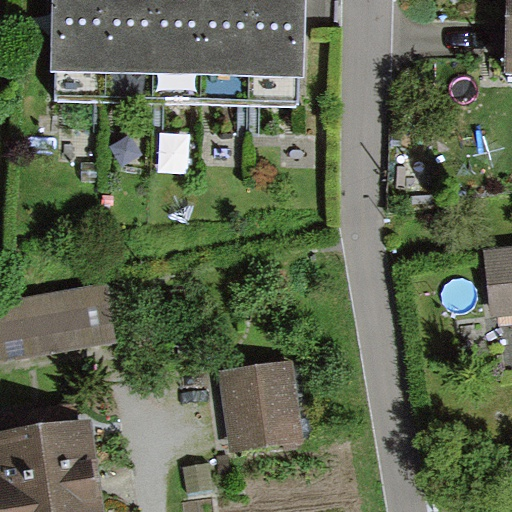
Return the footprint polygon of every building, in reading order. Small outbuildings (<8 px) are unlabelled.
[(46,0),(45,96),(94,97),(95,0),(46,0)] [(95,0),(94,97),(143,98),(144,0),(95,0)] [(144,0),(143,98),(192,99),(193,0),(144,0)] [(193,0),(192,99),(241,100),(242,0),(193,0)] [(242,0),(241,100),(290,101),(291,0),(242,0)] [(511,0),(502,0),(502,74),(511,74),(511,0)] [(511,249),(482,252),(489,314),(511,311),(511,249)] [(0,356),(104,340),(96,289),(0,304),(0,356)] [(284,366),(218,371),(225,448),(291,442),(284,366)] [(89,511),(77,421),(0,431),(0,511),(89,511)]
